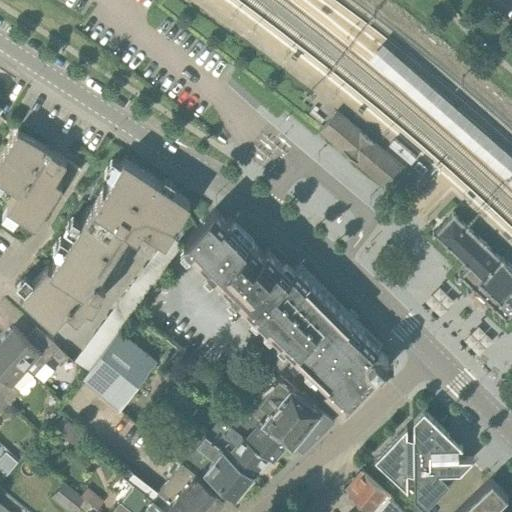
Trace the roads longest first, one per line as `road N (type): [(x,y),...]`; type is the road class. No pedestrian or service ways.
road 1 (tertiary): [(432,355),(285,221),(0,43)]
road 2 (unclassified): [(261,511),(432,355)]
